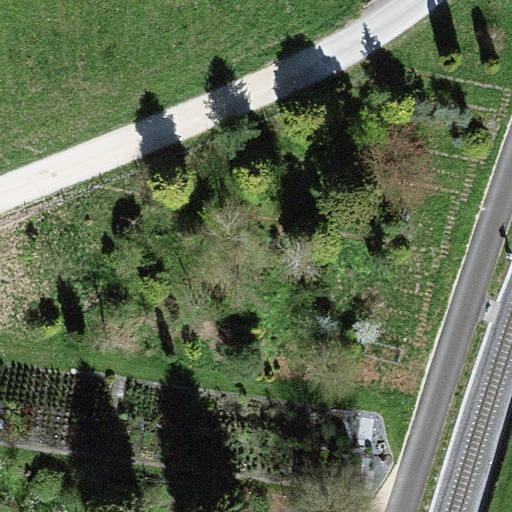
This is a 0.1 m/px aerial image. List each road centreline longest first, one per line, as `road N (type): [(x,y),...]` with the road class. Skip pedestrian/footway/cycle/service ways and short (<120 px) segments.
road 1 (unclassified): [(410,0),(338,52),(0,197)]
road 2 (track): [(511,157),(461,299),(404,511)]
